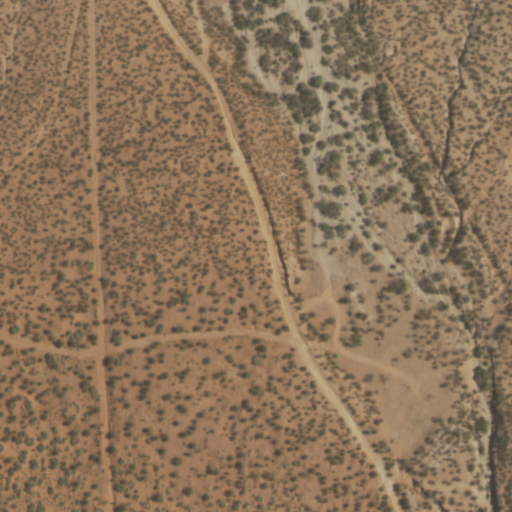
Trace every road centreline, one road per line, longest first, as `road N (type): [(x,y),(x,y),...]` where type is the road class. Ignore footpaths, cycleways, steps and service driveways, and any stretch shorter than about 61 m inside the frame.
road 1 (residential): [(151,0),(216,83),(293,334),(398,511)]
road 2 (residential): [(0,334),(92,352),(213,334),(293,334)]
road 3 (residential): [(419,0),(511,172)]
